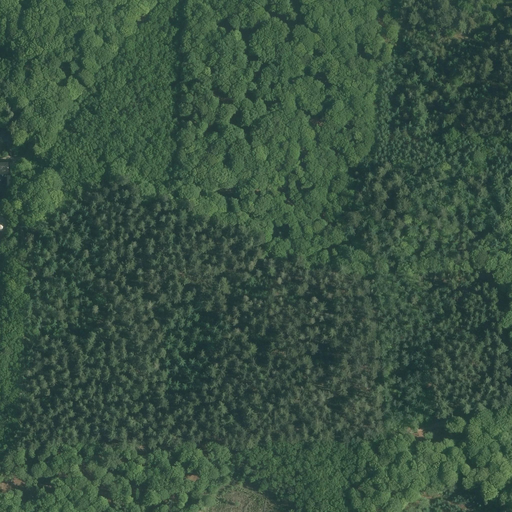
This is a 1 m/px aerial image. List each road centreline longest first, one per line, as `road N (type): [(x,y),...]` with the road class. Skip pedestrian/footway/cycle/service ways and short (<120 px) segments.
road 1 (track): [(511,407),(344,445),(81,447),(6,456)]
road 2 (track): [(14,0),(31,79),(21,391),(6,456)]
